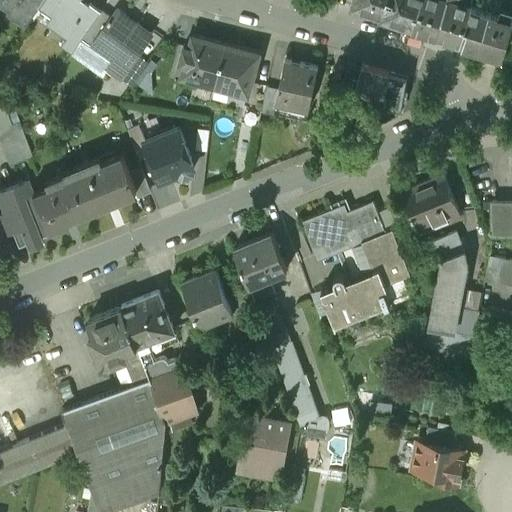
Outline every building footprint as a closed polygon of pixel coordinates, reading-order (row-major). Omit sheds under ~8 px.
[(0,0),(0,6),(6,11),(8,9),(6,8),(11,0),(0,0)] [(11,0),(6,8),(8,9),(25,21),(24,23),(25,24),(36,9),(42,0),(11,0)] [(42,0),(36,9),(56,23),(54,25),(66,35),(61,41),(72,49),(82,34),(88,27),(100,9),(90,2),(89,3),(84,0),(42,0)] [(353,0),(352,7),(414,26),(421,0),(353,0)] [(421,0),(414,26),(437,33),(447,0),(421,0)] [(447,0),(437,33),(460,39),(470,6),(471,3),(462,0),(447,0)] [(470,6),(460,39),(503,54),(511,27),(511,19),(475,8),(470,6)] [(138,22),(118,8),(111,17),(111,16),(98,34),(93,42),(101,48),(103,46),(114,54),(107,64),(122,75),(152,32),(151,31),(150,32),(138,23),(138,22)] [(100,9),(88,27),(98,34),(111,16),(100,9)] [(98,34),(88,27),(82,34),(93,42),(98,34)] [(227,40),(193,32),(190,44),(184,42),(179,60),(185,62),(182,73),(200,78),(201,72),(217,77),(227,40)] [(261,50),(227,40),(217,77),(233,81),(231,86),(248,90),(249,91),(252,80),(253,80),(254,78),(259,59),(258,59),(261,50)] [(319,63),(286,56),(280,86),(274,111),(307,118),(319,63)] [(390,70),(363,62),(355,94),(364,97),(384,102),(390,70)] [(408,74),(390,70),(384,102),(402,107),(408,74)] [(252,80),(249,91),(248,90),(245,102),(262,107),(267,83),(268,81),(254,78),(253,80),(252,80)] [(280,86),(267,83),(262,107),(262,109),(274,111),(280,86)] [(0,93),(0,126),(11,122),(0,93)] [(364,97),(355,94),(352,102),(362,104),(364,97)] [(11,122),(0,126),(0,137),(9,162),(31,153),(19,119),(11,122)] [(180,127),(146,140),(161,177),(180,170),(183,173),(193,169),(194,162),(180,127)] [(123,152),(102,160),(100,155),(88,160),(90,165),(75,171),(73,166),(72,166),(74,172),(89,208),(91,207),(91,206),(104,201),(104,202),(117,197),(116,195),(135,188),(136,188),(137,188),(130,170),(123,152)] [(142,165),(130,170),(137,188),(136,188),(138,192),(150,187),(142,165)] [(446,171),(404,187),(421,228),(462,211),(446,171)] [(74,172),(59,178),(57,172),(43,178),(45,183),(31,189),(30,190),(44,226),(49,224),(48,223),(61,218),(62,219),(74,213),(85,208),(86,209),(89,208),(74,172)] [(26,176),(0,185),(0,201),(16,241),(46,229),(44,226),(30,190),(31,189),(26,176)] [(345,200),(304,217),(303,216),(302,217),(318,257),(320,256),(319,255),(340,247),(352,275),(347,277),(346,274),(344,272),(341,271),(338,272),(337,273),(335,274),(334,278),(336,282),(322,287),(336,323),(338,322),(336,318),(348,313),(349,315),(360,311),(359,308),(385,298),(387,302),(391,300),(384,282),(412,271),(393,224),(386,227),(374,197),(372,197),(372,198),(348,207),(345,200)] [(511,197),(494,198),(494,230),(511,229),(511,197)] [(457,228),(433,237),(441,257),(428,322),(454,327),(459,304),(467,263),(464,249),(457,228)] [(273,229),(235,244),(249,282),(268,274),(287,267),(282,253),(283,253),(278,242),(273,229)] [(511,254),(491,250),(486,275),(511,280),(511,254)] [(217,264),(183,277),(201,322),(235,309),(217,264)] [(268,274),(249,282),(257,300),(272,294),(272,295),(276,294),(268,274)] [(159,287),(123,302),(138,341),(145,361),(155,357),(148,337),(175,326),(159,287)] [(272,294),(257,300),(263,315),(278,309),(272,295),(272,294)] [(123,302),(90,314),(106,360),(123,353),(129,351),(127,345),(138,341),(123,302)] [(480,308),(459,304),(454,327),(475,331),(477,325),(480,308)] [(511,310),(481,304),(480,308),(477,325),(511,332),(511,310)] [(454,327),(428,322),(424,343),(471,352),(475,331),(454,327)] [(319,415),(290,339),(272,346),(301,423),(305,421),(305,423),(326,426),(328,427),(328,423),(328,418),(328,416),(326,415),(324,414),(322,414),(319,415)] [(145,361),(138,341),(127,345),(129,351),(123,353),(134,381),(150,375),(145,361)] [(177,356),(169,359),(168,356),(166,355),(164,354),(162,354),(155,356),(155,357),(145,361),(150,375),(167,419),(189,411),(196,408),(177,356)] [(134,381),(62,407),(67,420),(70,419),(81,447),(79,447),(93,485),(102,509),(103,509),(160,489),(166,433),(167,420),(167,419),(150,375),(134,381)] [(189,411),(167,419),(167,420),(166,433),(193,423),(189,411)] [(289,421),(250,413),(245,440),(251,441),(246,464),(253,465),(258,472),(266,474),(273,469),(280,470),(289,421)] [(67,420),(0,445),(0,477),(79,447),(81,447),(70,419),(67,420)] [(326,426),(305,423),(305,421),(301,423),(299,431),(325,435),(326,426)] [(458,430),(428,425),(425,440),(455,446),(458,430)] [(425,440),(417,439),(414,455),(412,457),(410,464),(414,469),(420,470),(423,468),(434,470),(432,478),(454,482),(455,474),(459,475),(463,456),(459,455),(461,447),(455,446),(425,440)] [(304,473),(292,470),(287,496),(300,498),(304,473)] [(102,509),(93,485),(87,511),(103,511),(103,509),(102,509)]
